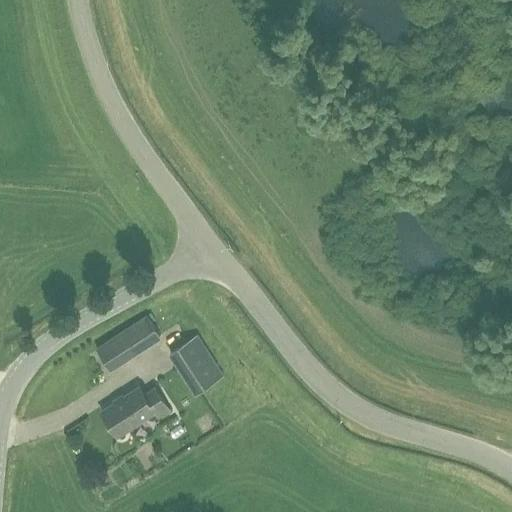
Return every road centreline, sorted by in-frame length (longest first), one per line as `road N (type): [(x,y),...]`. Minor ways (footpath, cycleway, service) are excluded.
road 1 (tertiary): [(511,467),(399,429),(329,395),(215,246)]
road 2 (tertiary): [(0,421),(24,368),(58,336),(215,246)]
road 3 (tertiary): [(215,246),(157,181),(112,104),(78,0)]
